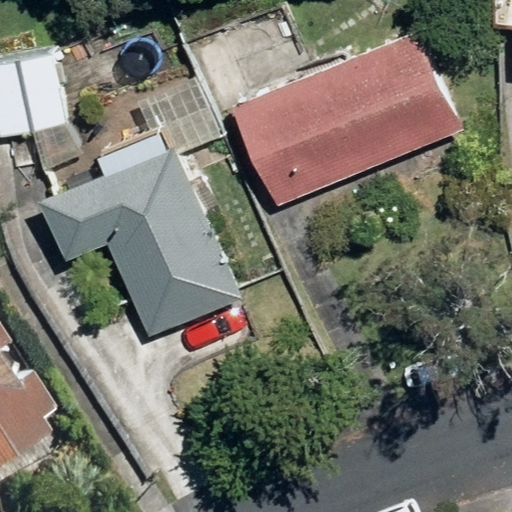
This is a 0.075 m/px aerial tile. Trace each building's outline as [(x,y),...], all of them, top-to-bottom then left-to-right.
[(232,111),(273,211),(463,133),(424,33),(232,111)] [(0,65),(0,134),(1,139),(42,131),(27,60),(0,65)] [(181,157),(222,142),(196,79),(148,99),(170,150),(177,147),(181,157)] [(245,300),(181,157),(177,147),(170,150),(129,167),(40,204),(69,265),(107,246),(152,337),(245,300)] [(0,456),(41,429),(34,418),(50,411),(21,368),(6,378),(0,367),(0,336),(0,456)]
